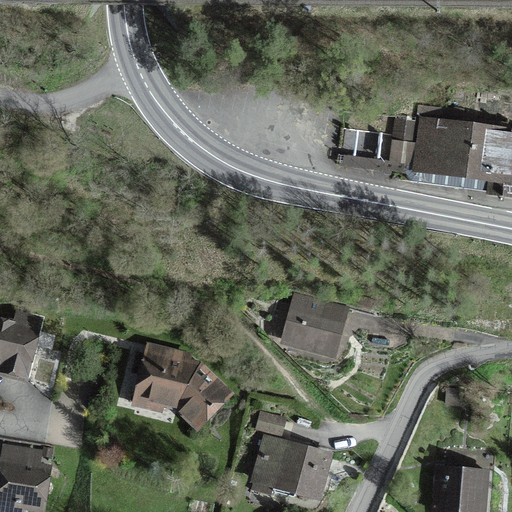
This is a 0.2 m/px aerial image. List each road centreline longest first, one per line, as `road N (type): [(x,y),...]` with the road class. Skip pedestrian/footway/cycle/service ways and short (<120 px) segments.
road 1 (primary): [(511,228),(296,187),(216,158),(172,122),(141,76),(123,0)]
road 2 (residential): [(358,511),(388,436),(423,381),(464,356),(511,356)]
road 3 (track): [(141,76),(69,103),(0,102)]
